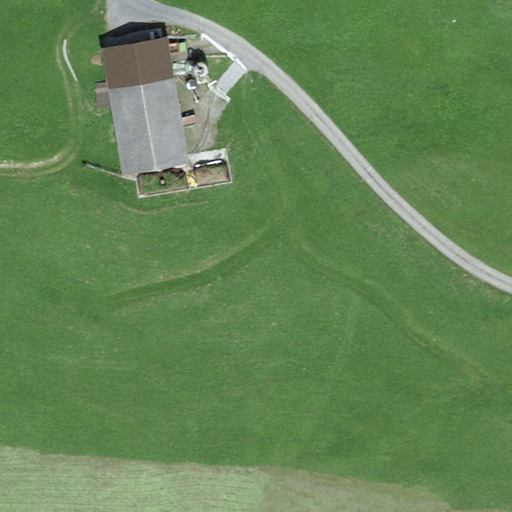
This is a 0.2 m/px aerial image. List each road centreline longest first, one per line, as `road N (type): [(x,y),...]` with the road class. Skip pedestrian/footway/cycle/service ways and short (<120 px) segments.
road 1 (unclassified): [(511,288),(462,260),(405,212),(288,85),(234,41),(132,0)]
road 2 (track): [(247,60),(246,90),(289,210),(285,228),(223,268),(110,302)]
road 3 (track): [(103,0),(69,29),(62,46),(76,148),(47,168),(0,173)]
road 4 (track): [(285,228),(318,266),(357,285),(460,366)]
